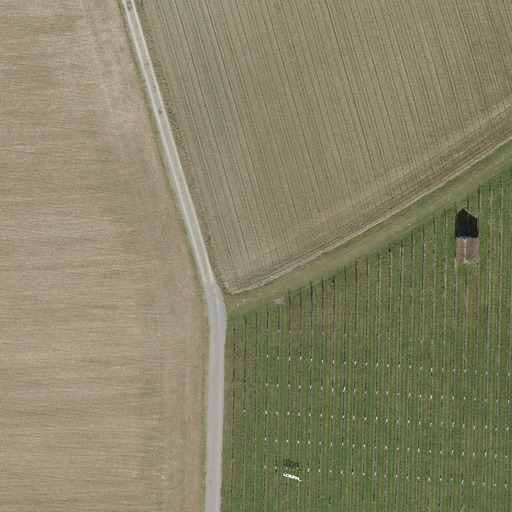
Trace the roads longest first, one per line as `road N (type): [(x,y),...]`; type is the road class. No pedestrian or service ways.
road 1 (track): [(219,314),(257,305),(330,267),(511,147)]
road 2 (track): [(219,314),(132,0)]
road 3 (track): [(214,511),(219,314)]
